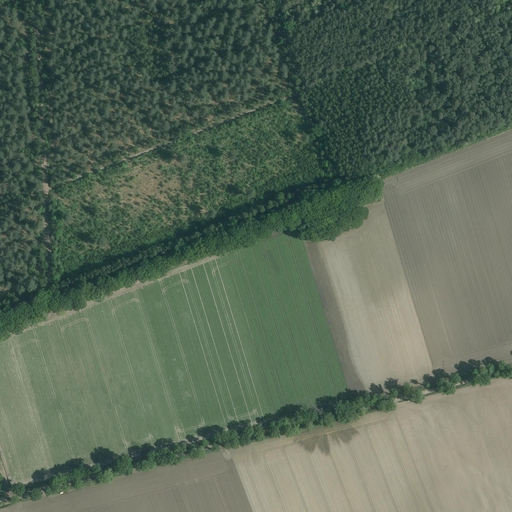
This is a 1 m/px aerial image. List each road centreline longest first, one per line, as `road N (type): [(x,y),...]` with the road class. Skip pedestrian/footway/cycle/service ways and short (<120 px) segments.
road 1 (track): [(0,499),(511,369)]
road 2 (track): [(49,288),(53,186),(34,0)]
